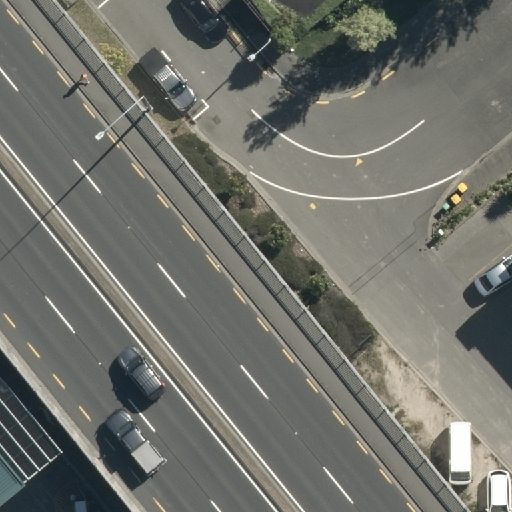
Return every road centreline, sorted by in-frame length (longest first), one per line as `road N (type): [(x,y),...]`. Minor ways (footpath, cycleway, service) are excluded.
road 1 (primary): [(0,68),(362,511)]
road 2 (unclassified): [(511,49),(397,139),(326,155),(287,138),(241,101),(157,0)]
road 3 (primary): [(223,511),(0,237)]
